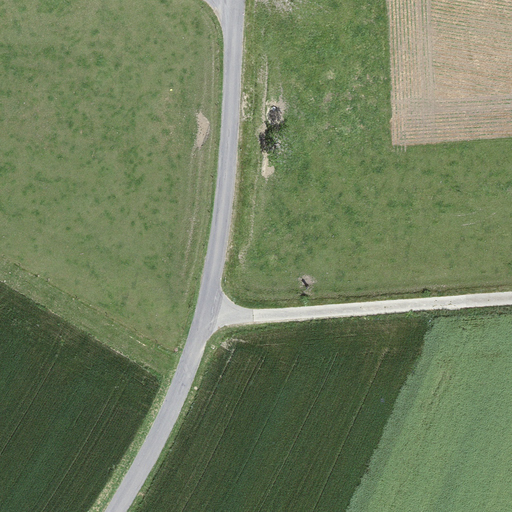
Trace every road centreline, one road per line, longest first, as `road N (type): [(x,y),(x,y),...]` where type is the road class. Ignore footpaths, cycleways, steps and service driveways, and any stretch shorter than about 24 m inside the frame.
road 1 (tertiary): [(114,511),(168,416),(204,315),(228,156),(237,0)]
road 2 (track): [(204,315),(511,297)]
